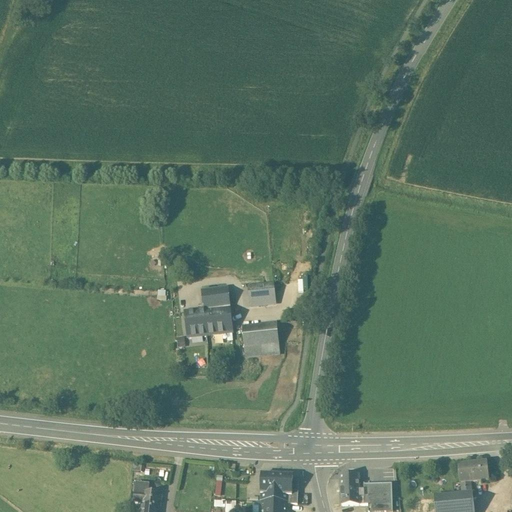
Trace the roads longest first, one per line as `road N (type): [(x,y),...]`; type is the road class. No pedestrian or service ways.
road 1 (tertiary): [(450,0),(402,83),(362,180),(321,361),(312,449)]
road 2 (secondary): [(312,449),(0,424)]
road 3 (secondary): [(511,441),(312,449)]
